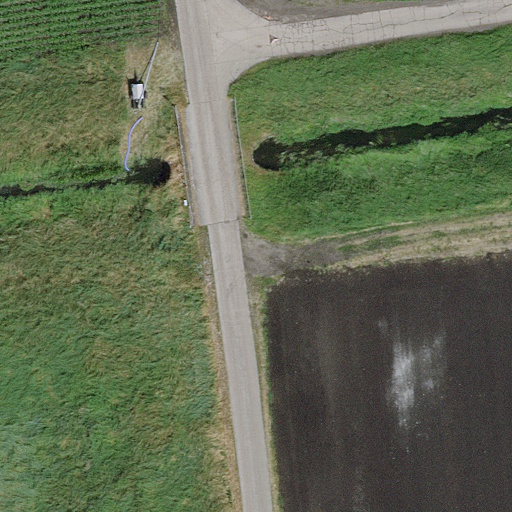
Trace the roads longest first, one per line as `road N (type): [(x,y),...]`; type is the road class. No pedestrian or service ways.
road 1 (track): [(252,511),(205,89),(186,0)]
road 2 (track): [(511,4),(193,47)]
